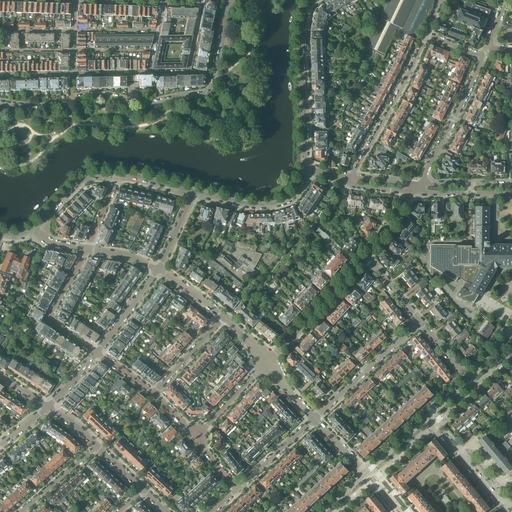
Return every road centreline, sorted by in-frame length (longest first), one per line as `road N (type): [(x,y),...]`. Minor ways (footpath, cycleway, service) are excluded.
road 1 (residential): [(231,0),(206,92),(147,104),(98,95),(70,102)]
road 2 (residential): [(304,167),(299,40),(311,0)]
road 3 (residential): [(426,34),(350,180)]
road 4 (residential): [(266,365),(365,255)]
road 5 (residential): [(314,419),(420,321)]
road 6 (residential): [(481,54),(423,182)]
road 7 (residential): [(98,353),(51,324),(49,313),(86,249)]
road 8 (residential): [(304,167),(294,192),(274,203),(194,191)]
